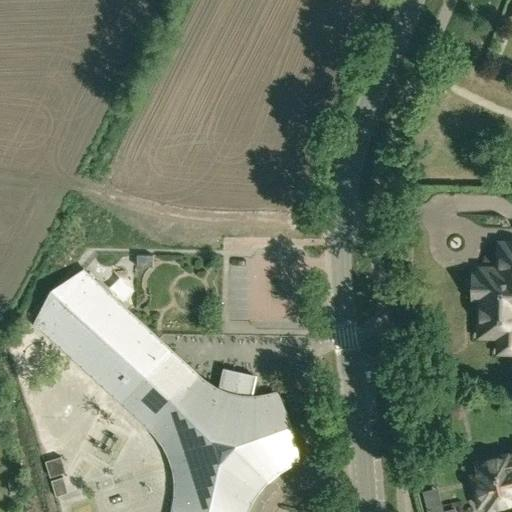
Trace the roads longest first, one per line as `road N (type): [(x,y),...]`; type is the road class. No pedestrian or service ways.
road 1 (tertiary): [(347,342),(341,213),(361,126),(413,0)]
road 2 (tertiary): [(347,342),(366,511)]
